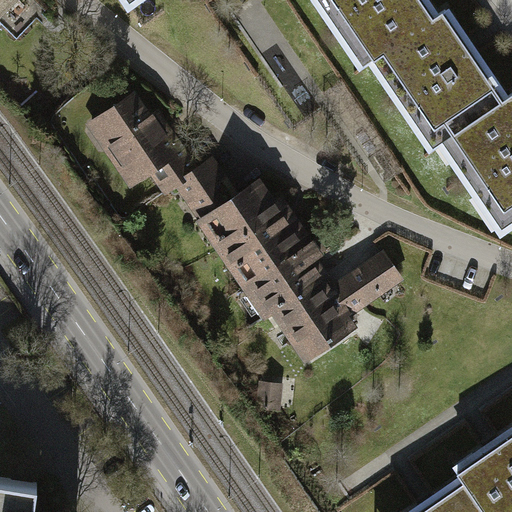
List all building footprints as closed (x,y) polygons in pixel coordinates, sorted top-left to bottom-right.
[(0,0),(0,21),(2,19),(20,35),(45,8),(36,0),(0,0)] [(128,0),(135,9),(149,0),(128,0)] [(448,13),(439,0),(322,0),(371,66),(380,61),(448,13)] [(380,61),(440,152),(449,143),(511,97),(511,88),(459,4),(448,13),(380,61)] [(141,94),(89,128),(132,193),(153,179),(165,197),(177,188),(205,171),(165,112),(156,118),(141,94)] [(511,97),(449,143),(505,233),(511,227),(511,97)] [(226,262),(304,210),(293,194),(280,203),(267,182),(240,200),(216,163),(205,171),(177,188),(226,262)] [(226,262),(268,324),(278,320),(336,279),(328,267),(338,260),(304,210),(226,262)] [(278,320),(311,367),(363,330),(354,318),(404,283),(385,256),(341,287),(336,279),(278,320)] [(511,511),(511,438),(465,469),(475,485),(493,511),(511,511)] [(32,511),(37,482),(0,477),(0,511),(32,511)] [(469,479),(419,511),(493,511),(475,485),(469,479)]
